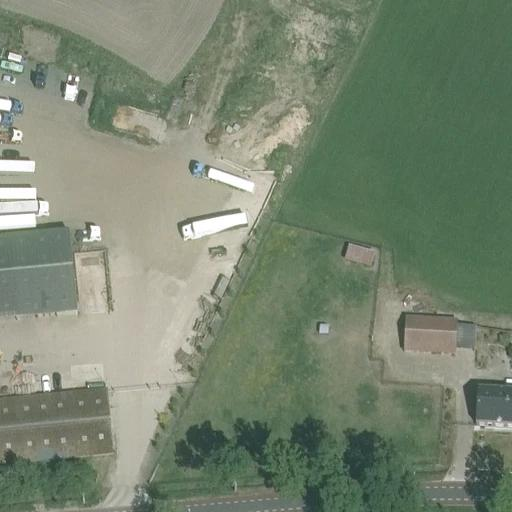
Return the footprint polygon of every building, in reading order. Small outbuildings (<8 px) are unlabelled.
[(72,234),(11,240),(0,241),(0,322),(80,315),(72,234)] [(348,247),(345,260),(372,267),(375,254),(348,247)] [(458,323),(406,320),(404,352),(456,355),(458,323)] [(0,466),(114,455),(107,392),(0,402),(0,466)] [(476,426),(511,428),(511,394),(478,392),(476,426)]
